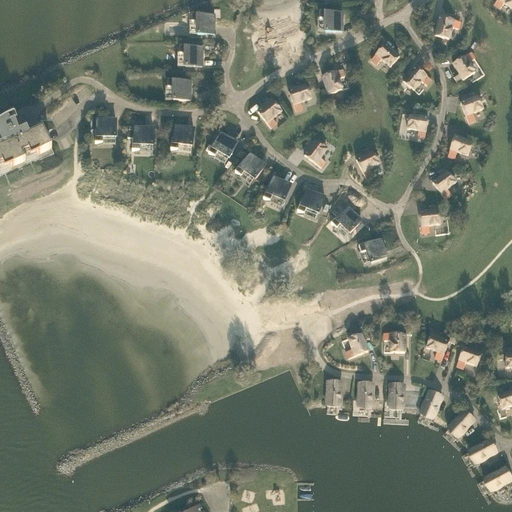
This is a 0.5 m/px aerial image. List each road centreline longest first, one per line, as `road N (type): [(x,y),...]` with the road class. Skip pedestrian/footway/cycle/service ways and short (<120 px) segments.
road 1 (residential): [(395,209),(427,164),(444,104),(441,77),(398,16)]
road 2 (residential): [(501,444),(473,405),(444,387),(407,375),(344,373),(316,358)]
road 3 (residential): [(395,209),(352,185),(293,171),(231,104)]
road 4 (residential): [(57,132),(104,98),(171,115),(231,104)]
road 5 (residential): [(235,101),(387,23)]
